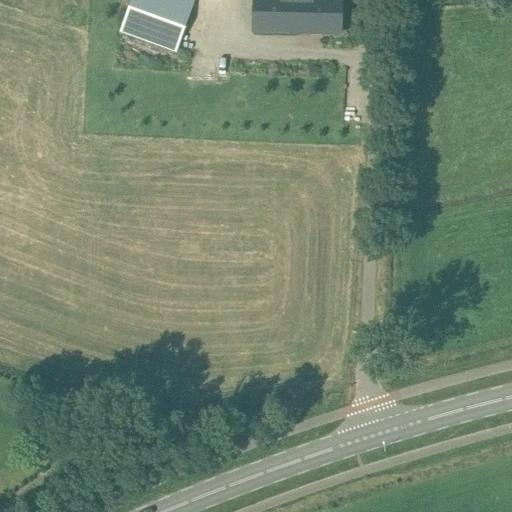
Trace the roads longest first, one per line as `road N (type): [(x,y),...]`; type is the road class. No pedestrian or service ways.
road 1 (unclassified): [(378,434),(366,383),(382,0)]
road 2 (secondary): [(167,511),(378,434)]
road 3 (secondary): [(378,434),(511,398)]
